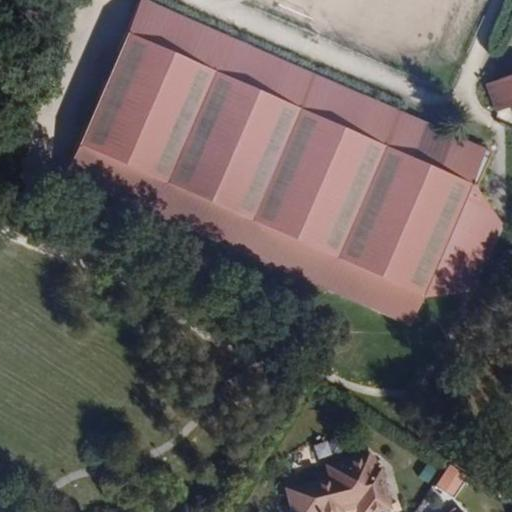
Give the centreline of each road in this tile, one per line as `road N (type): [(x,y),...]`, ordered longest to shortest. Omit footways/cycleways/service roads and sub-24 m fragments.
road 1 (track): [(202,0),(448,106),(497,0)]
road 2 (track): [(26,166),(92,0)]
